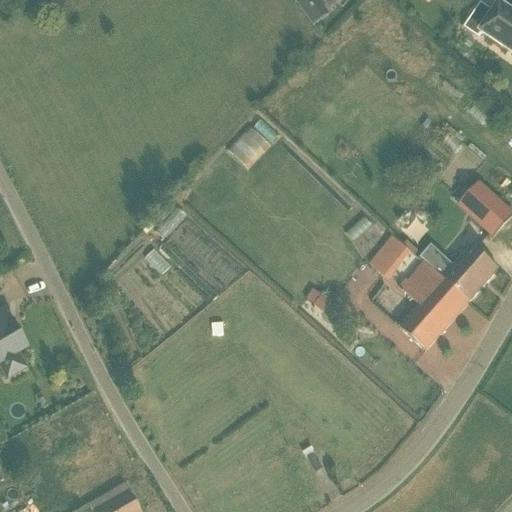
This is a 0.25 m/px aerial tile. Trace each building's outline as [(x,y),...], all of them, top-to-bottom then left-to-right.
[(313,26),(329,15),(318,0),(298,0),(296,2),(313,26)] [(482,34),(511,54),(511,14),(500,6),(495,13),(481,4),(464,29),(479,38),(482,34)] [(248,165),(269,144),(253,128),(232,149),(248,165)] [(458,208),(493,240),(511,218),(511,213),(479,184),(458,208)] [(389,281),(400,267),(404,270),(408,265),(404,263),(411,254),(392,238),(370,265),(389,281)] [(499,270),(484,257),(471,246),(451,268),(438,256),(428,267),(427,267),(436,275),(469,304),(499,270)] [(428,267),(423,263),(407,281),(406,280),(399,288),(418,305),(398,328),(425,353),(469,304),(436,275),(427,267),(428,267)] [(310,308),(324,317),(333,303),(320,294),(310,308)] [(3,312),(0,313),(0,370),(6,380),(25,369),(16,353),(26,348),(11,323),(10,324),(3,312)] [(91,511),(139,511),(124,484),(88,505),(91,511)]
